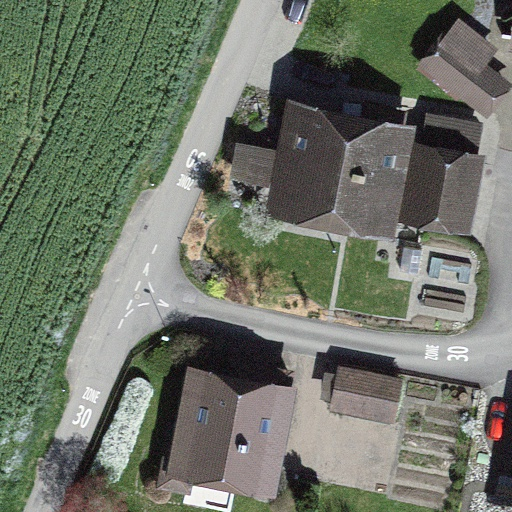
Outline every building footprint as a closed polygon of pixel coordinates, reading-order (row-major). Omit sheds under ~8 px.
[(425,62),(485,108),(505,83),(445,36),(425,62)] [(381,220),(399,131),(299,111),(282,201),(381,220)] [(465,221),(477,162),(418,151),(406,210),(465,221)] [(267,477),(288,371),(233,360),(229,383),(194,376),(178,460),(267,477)] [(398,380),(340,368),(333,403),(391,415),(398,380)] [(150,377),(145,451),(177,453),(183,379),(150,377)]
